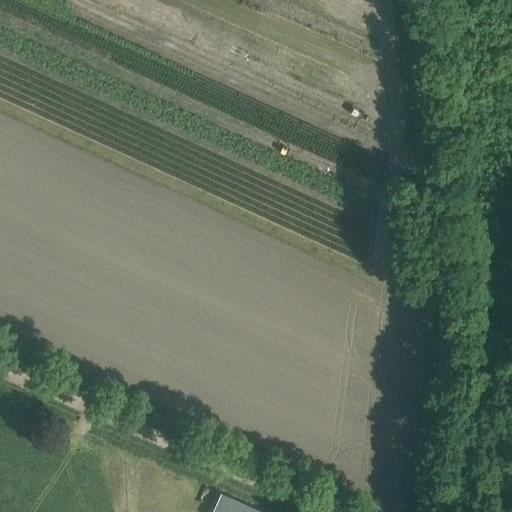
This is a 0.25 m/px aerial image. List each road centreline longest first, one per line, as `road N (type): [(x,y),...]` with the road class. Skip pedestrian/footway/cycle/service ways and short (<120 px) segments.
road 1 (track): [(418,0),(450,361),(422,511)]
road 2 (track): [(330,511),(0,365)]
